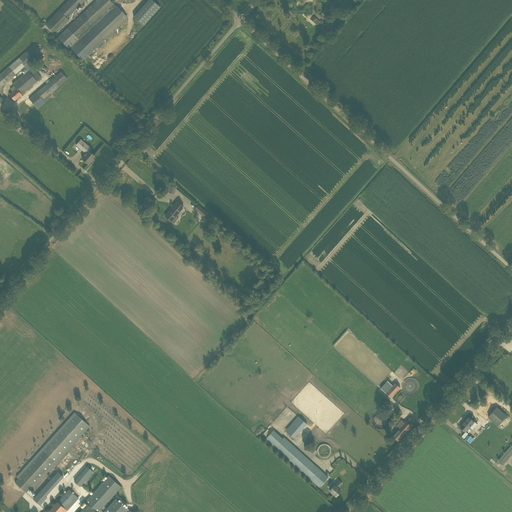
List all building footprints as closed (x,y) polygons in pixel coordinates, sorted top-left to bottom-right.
[(67,18),(79,6),(82,3),(77,0),(68,0),(48,22),(47,22),(45,24),(44,25),(52,33),(55,31),(57,33),(67,22),(65,20),(67,18)] [(97,0),(67,29),(77,40),(70,47),(83,60),(127,19),(110,1),(111,0),(97,0)] [(160,7),(152,0),(148,0),(133,17),(143,25),(160,7)] [(320,22),(319,21),(314,16),(311,19),(317,25),(320,22)] [(70,47),(77,40),(67,29),(58,37),(69,48),(70,47)] [(0,87),(23,68),(27,72),(12,84),(14,86),(10,90),(12,92),(9,95),(14,101),(22,95),(21,95),(41,78),(29,63),(40,53),(34,46),(0,74),(0,87)] [(43,100),(67,79),(61,72),(29,99),(37,109),(45,102),(43,100)] [(12,126),(16,130),(22,125),(18,120),(17,122),(15,120),(12,123),(14,125),(12,126)] [(86,154),(82,159),(89,164),(91,161),(91,160),(94,155),(89,151),(91,148),(80,140),(76,145),(86,154)] [(175,186),(169,185),(167,192),(172,193),(174,194),(176,188),(176,187),(175,186)] [(177,201),(165,216),(173,223),(178,218),(176,216),(183,207),(177,201)] [(500,375),(494,382),(498,385),(497,385),(501,389),(501,388),(505,391),(511,384),(500,375)] [(400,388),(395,383),(386,393),(391,397),(400,388)] [(479,412),(486,419),(488,416),(499,426),(507,416),(490,400),(479,412)] [(89,426),(74,412),(16,477),(18,478),(15,482),(26,492),(29,488),(31,490),(89,426)] [(388,418),(378,412),(373,420),(380,425),(382,423),(384,424),(388,418)] [(298,416),(290,425),(299,433),(307,424),(305,422),(301,418),(298,416)] [(477,424),(473,420),(469,416),(460,427),(466,432),(469,428),(472,430),(477,424)] [(399,429),(392,436),(398,441),(412,425),(406,420),(404,422),(401,420),(396,426),(399,429)] [(489,423),(475,438),(482,445),(496,430),(489,423)] [(273,430),(269,434),(266,438),(319,487),(328,477),(283,437),(282,438),(273,430)] [(503,465),(503,464),(511,453),(511,444),(498,460),(503,465)] [(87,466),(74,481),(80,486),(93,471),(87,466)] [(85,506),(82,509),(79,511),(137,511),(136,511),(132,511),(130,510),(129,511),(118,500),(116,498),(103,511),(97,511),(121,487),(109,476),(93,493),(85,502),(84,501),(82,504),(85,506)] [(338,480),(329,490),(336,496),(340,490),(338,488),(342,483),(338,480)] [(65,511),(78,498),(72,492),(69,489),(48,511),(65,511)] [(36,495),(33,498),(40,504),(47,497),(46,496),(40,491),(36,495)]
